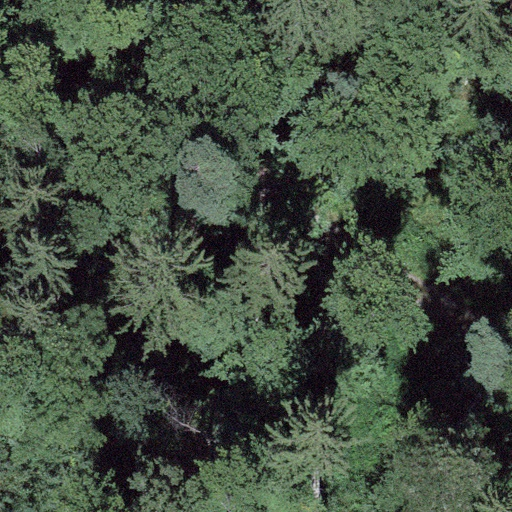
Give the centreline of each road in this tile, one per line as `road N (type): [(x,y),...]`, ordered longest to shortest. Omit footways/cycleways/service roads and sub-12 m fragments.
road 1 (track): [(511,347),(69,75),(0,47)]
road 2 (track): [(177,511),(35,454),(0,451)]
